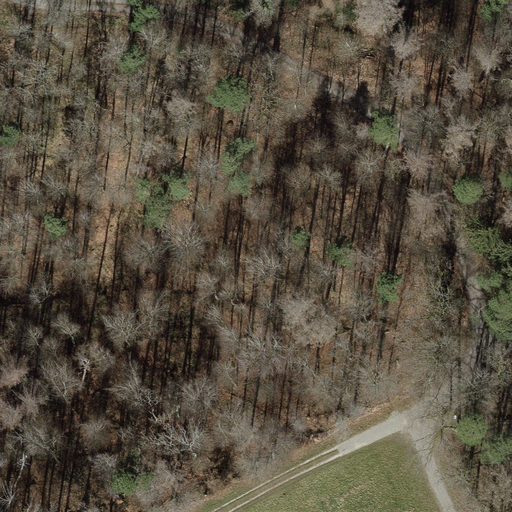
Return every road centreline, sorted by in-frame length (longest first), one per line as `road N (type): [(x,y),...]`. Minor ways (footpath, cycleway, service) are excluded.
road 1 (track): [(74,0),(181,9),(251,30),(371,103),(424,171),(502,331),(503,352)]
road 2 (track): [(396,423),(214,511)]
road 3 (track): [(503,352),(396,423)]
